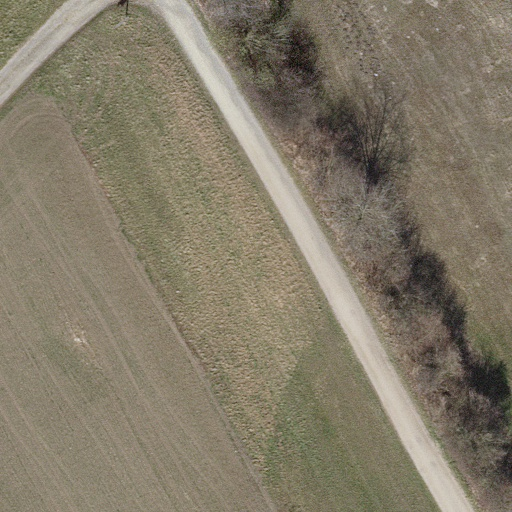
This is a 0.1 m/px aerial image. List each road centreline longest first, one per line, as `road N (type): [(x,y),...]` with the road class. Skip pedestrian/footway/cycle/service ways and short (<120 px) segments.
road 1 (track): [(460,511),(169,0)]
road 2 (track): [(94,0),(0,103)]
